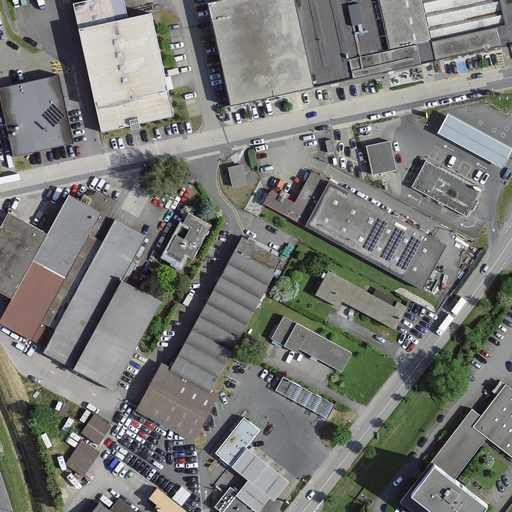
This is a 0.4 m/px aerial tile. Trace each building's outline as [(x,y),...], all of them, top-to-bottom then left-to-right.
[(96,0),(89,2),(74,5),(80,29),(114,22),(109,0),(96,0)] [(506,25),(500,0),(224,0),(206,4),(213,36),(215,41),(219,59),(220,64),(230,109),(296,95),(327,88),(386,75),(500,50),(495,27),(506,25)] [(511,0),(500,0),(506,25),(495,27),(500,50),(511,47),(511,0)] [(114,22),(80,29),(96,107),(167,92),(167,91),(150,14),(114,22)] [(58,76),(0,88),(0,97),(13,156),(29,153),(74,143),(58,76)] [(167,92),(96,107),(102,131),(130,125),(139,123),(172,116),(167,92)] [(509,150),(448,117),(440,132),(500,165),(509,150)] [(335,153),(333,141),(326,142),(328,154),(335,153)] [(389,142),(367,147),(368,149),(370,161),(373,173),(395,168),(389,142)] [(480,191),(426,161),(412,186),(466,215),(480,191)] [(243,166),(228,169),(233,189),(247,185),(246,184),(243,166)] [(265,205),(401,278),(425,234),(311,172),(294,203),(271,191),(264,204),(265,205)] [(47,324),(94,238),(114,202),(96,192),(88,206),(101,212),(42,321),(47,324)] [(0,321),(32,339),(42,321),(101,212),(88,206),(69,195),(48,235),(8,213),(0,227),(0,290),(12,297),(0,319),(0,321)] [(189,213),(184,222),(192,226),(184,240),(176,235),(168,250),(185,259),(186,257),(192,259),(211,225),(189,213)] [(138,344),(160,304),(139,293),(121,283),(145,238),(115,221),(103,243),(94,238),(47,324),(55,328),(43,351),(57,359),(114,390),(115,387),(117,384),(131,358),(138,344)] [(280,259),(241,238),(172,370),(211,391),(264,290),(280,259)] [(328,271),(315,295),(338,308),(339,308),(343,301),(354,307),(396,330),(408,308),(406,307),(397,302),(395,307),(373,295),(328,271)] [(284,345),(296,323),(283,316),(271,338),(284,345)] [(298,347),(308,329),(296,323),(284,345),(296,351),(298,347)] [(350,352),(308,329),(298,347),(335,367),(341,370),(350,352)] [(218,394),(211,391),(172,370),(161,364),(137,409),(194,439),(218,394)] [(334,404),(283,377),(276,390),(327,417),(334,404)] [(471,410),(400,500),(415,511),(479,511),(485,505),(453,480),(487,436),(511,455),(511,389),(506,385),(481,417),(471,410)] [(94,416),(83,431),(98,442),(109,427),(94,416)] [(254,425),(243,417),(215,453),(225,461),(230,466),(259,429),(254,425)] [(97,453),(82,442),(67,462),(83,473),(97,453)] [(249,479),(238,494),(257,509),(269,495),(273,498),(287,481),(247,449),(233,467),(249,479)] [(238,494),(229,487),(215,505),(222,511),(255,511),(257,509),(238,494)] [(184,511),(186,511),(157,488),(149,498),(156,503),(154,506),(160,511),(184,511)] [(112,511),(135,511),(119,499),(110,510),(112,511)] [(92,511),(112,511),(110,510),(100,502),(92,511)]
